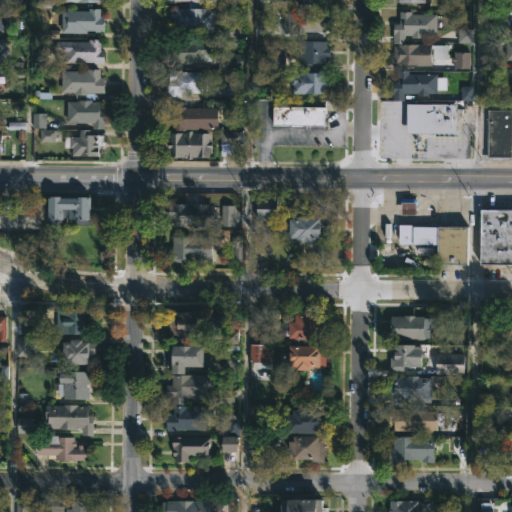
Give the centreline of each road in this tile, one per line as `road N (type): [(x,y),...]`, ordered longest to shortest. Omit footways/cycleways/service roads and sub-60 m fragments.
road 1 (residential): [(131,511),(139,0)]
road 2 (residential): [(360,511),(365,0)]
road 3 (residential): [(511,483),(0,481)]
road 4 (tertiary): [(511,293),(108,291),(9,270)]
road 5 (primary): [(511,182),(219,181)]
